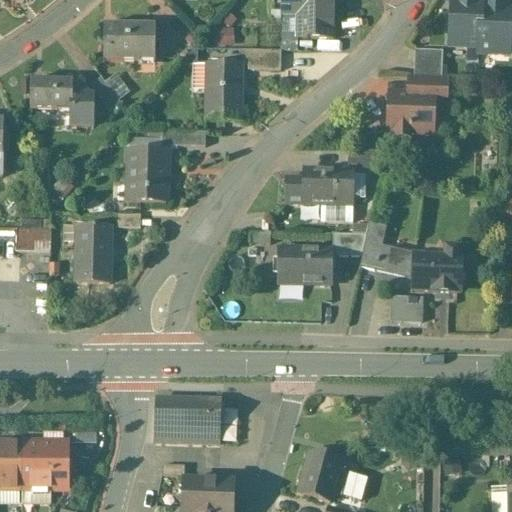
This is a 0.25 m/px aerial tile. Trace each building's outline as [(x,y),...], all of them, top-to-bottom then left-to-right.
[(332,0),(280,0),(280,15),(304,16),(304,39),(297,39),(297,40),(332,41),(332,0)] [(482,3),(451,2),(449,47),(478,48),(479,48),(481,9),(482,3)] [(481,9),(479,48),(478,48),(478,54),(508,56),(510,10),(481,9)] [(155,28),(103,27),(103,63),(154,64),(155,28)] [(280,53),(241,52),(241,54),(247,54),(247,72),(280,73),(280,53)] [(442,53),(414,52),(414,66),(442,67),(442,53)] [(240,66),(207,66),(206,123),(240,123),(240,66)] [(442,67),(414,66),(413,79),(441,80),(442,67)] [(120,104),(100,79),(89,87),(108,113),(120,104)] [(413,79),(410,79),(409,98),(433,99),(433,101),(444,102),(445,80),(441,80),(413,79)] [(72,83),(30,82),(29,111),(71,112),(72,112),(72,83)] [(79,83),(72,83),(72,112),(71,112),(70,128),(91,128),(91,102),(83,93),(83,88),(79,83)] [(409,98),(390,97),(388,134),(393,134),(393,138),(410,139),(410,131),(431,132),(433,101),(433,99),(409,98)] [(205,134),(161,134),(161,148),(204,149),(205,134)] [(167,153),(128,152),(127,204),(165,205),(167,153)] [(385,153),(347,152),(347,167),(381,168),(385,153)] [(353,173),(303,172),(302,183),(302,207),(303,207),(320,207),(352,208),(353,173)] [(302,183),(286,182),(286,180),(285,180),(284,208),(302,208),(303,207),(302,207),(302,183)] [(511,199),(497,199),(496,208),(511,208),(511,199)] [(352,208),(320,207),(320,224),(352,225),(352,208)] [(511,208),(496,208),(495,228),(511,228),(511,208)] [(140,217),(116,216),(116,230),(140,230),(140,217)] [(110,229),(76,228),(75,285),(109,286),(110,229)] [(50,231),(16,230),(16,253),(50,254),(50,231)] [(366,237),(332,236),(332,252),(332,258),(361,259),(365,241),(366,237)] [(381,244),(365,241),(361,259),(359,270),(374,273),(380,249),(381,244)] [(444,258),(413,257),(412,282),(411,293),(460,295),(462,259),(460,259),(460,248),(444,247),(444,258)] [(413,257),(380,249),(374,273),(412,282),(413,257)] [(332,252),(278,251),(277,286),(331,287),(332,258),(332,252)] [(389,322),(422,323),(422,297),(389,297),(389,322)] [(219,403),(157,402),(155,445),(218,447),(219,403)] [(0,445),(0,491),(22,492),(22,491),(22,490),(22,446),(0,445)] [(66,446),(22,446),(22,490),(22,491),(66,490),(66,446)] [(341,465),(309,456),(299,495),(330,503),(332,496),(354,502),(360,479),(339,473),(341,465)] [(184,468),(161,467),(160,479),(184,479),(184,468)] [(231,511),(233,485),(183,483),(183,486),(176,493),(182,500),(182,510),(181,510),(179,511),(231,511)]
